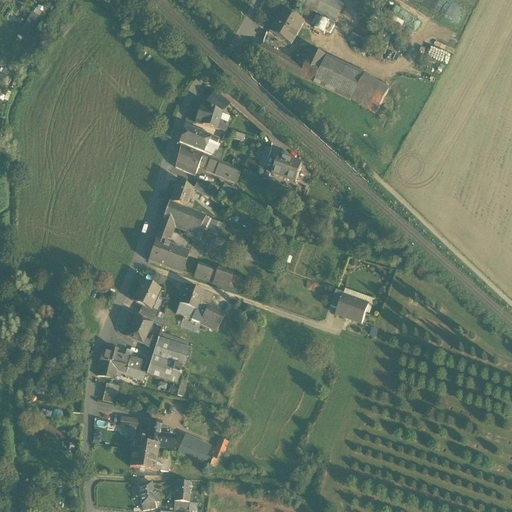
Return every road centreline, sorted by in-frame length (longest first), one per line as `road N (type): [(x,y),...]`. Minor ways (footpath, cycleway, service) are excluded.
road 1 (track): [(511,306),(235,44)]
road 2 (track): [(87,478),(216,478),(346,508)]
road 3 (residential): [(134,263),(96,350),(85,448),(89,511)]
road 4 (residential): [(235,44),(176,123),(134,263)]
road 5 (residential): [(265,309),(134,263)]
